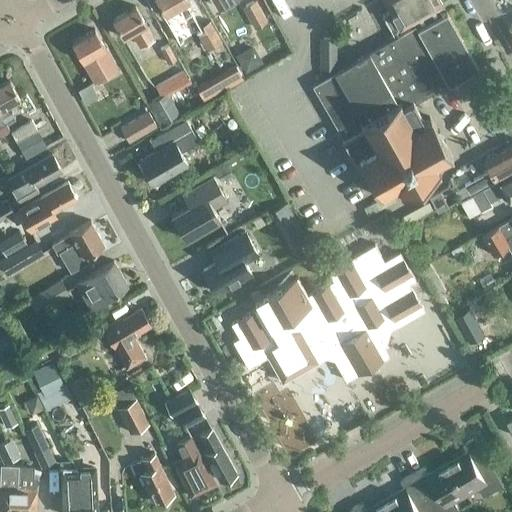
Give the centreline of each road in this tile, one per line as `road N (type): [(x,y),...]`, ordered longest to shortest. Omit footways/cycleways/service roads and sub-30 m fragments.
road 1 (residential): [(279,497),(15,24)]
road 2 (residential): [(279,497),(511,365)]
